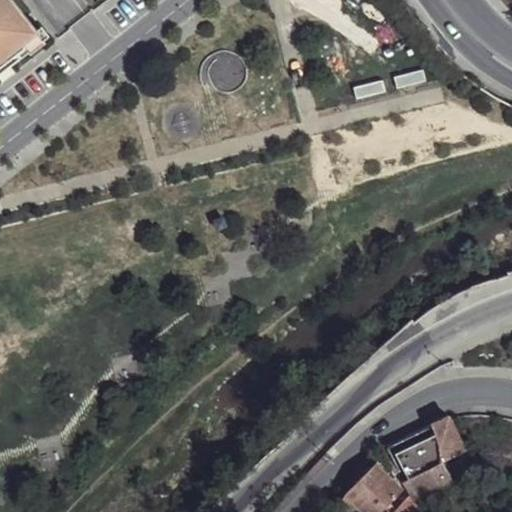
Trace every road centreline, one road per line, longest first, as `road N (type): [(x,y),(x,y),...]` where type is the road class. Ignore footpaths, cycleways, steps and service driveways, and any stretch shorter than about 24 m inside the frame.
road 1 (tertiary): [(241,511),(412,358),(511,305)]
road 2 (residential): [(511,398),(457,392),(411,411),(362,445),(304,511)]
road 3 (residential): [(191,0),(0,150)]
